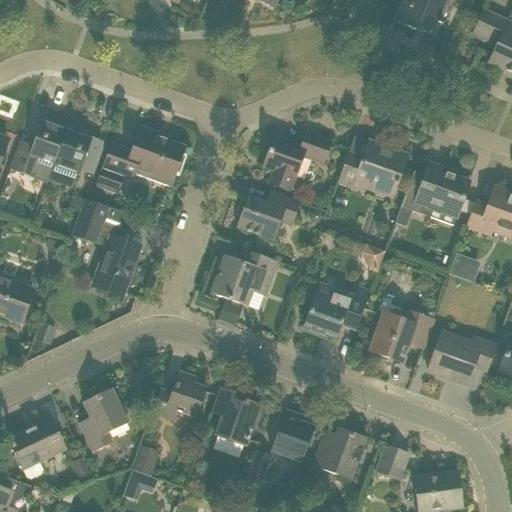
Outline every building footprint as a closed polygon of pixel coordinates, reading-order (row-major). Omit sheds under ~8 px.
[(258,0),(258,2),(274,9),(278,0),(258,0)] [(426,30),(434,34),(439,24),(441,25),(443,20),(441,20),(450,0),(404,0),(395,20),(415,30),(418,24),(427,28),(426,30)] [(497,46),(489,64),(511,74),(511,30),(507,28),(509,23),(484,12),(473,35),(497,46)] [(53,168),(68,127),(52,121),(50,125),(41,122),(33,147),(20,142),(10,170),(30,177),(35,161),(53,168)] [(84,133),(68,127),(53,168),(79,177),(81,172),(93,176),(105,143),(92,138),(91,140),(83,137),(84,133)] [(112,145),(103,171),(101,171),(95,188),(118,196),(124,179),(131,181),(135,168),(171,180),(169,185),(170,185),(184,148),(165,141),(164,145),(157,142),(158,139),(156,138),(158,135),(141,129),(133,153),(112,145)] [(289,191),(294,179),(295,179),(303,157),(323,164),(331,143),(306,134),(301,148),(274,138),(264,167),(273,171),(269,184),(289,191)] [(0,161),(8,141),(0,137),(0,161)] [(349,154),(339,182),(361,190),(365,179),(395,190),(407,156),(393,151),(393,150),(381,146),(380,150),(367,145),(362,159),(349,154)] [(411,214),(453,230),(471,185),(456,180),(457,175),(427,165),(424,177),(413,172),(400,211),(411,214)] [(511,229),(511,197),(493,191),(488,205),(475,201),(466,228),(488,236),(494,223),(511,229)] [(300,203),(270,192),(266,204),(247,197),(236,228),(273,241),(280,221),(292,225),(300,203)] [(137,225),(139,219),(110,209),(110,210),(84,200),(71,236),(103,247),(90,283),(126,296),(127,295),(125,294),(128,287),(131,288),(134,286),(138,276),(136,273),(133,272),(140,252),(142,253),(142,252),(120,244),(125,231),(133,234),(134,233),(140,230),(137,225)] [(406,228),(411,214),(400,211),(395,224),(406,228)] [(377,270),(384,251),(365,244),(358,262),(377,270)] [(276,263),(244,251),(240,262),(226,257),(212,295),(246,307),(251,292),(264,297),(276,263)] [(480,266),(456,257),(448,278),(473,287),(480,266)] [(33,291),(0,279),(0,315),(22,323),(33,291)] [(343,319),(358,325),(370,293),(358,289),(355,296),(320,284),(303,331),(325,339),(326,336),(336,339),(343,319)] [(233,326),(240,308),(225,303),(219,321),(233,326)] [(403,309),(399,320),(384,315),(370,352),(402,363),(409,344),(422,348),(433,320),(403,309)] [(486,372),(492,355),(495,345),(474,338),(473,342),(443,331),(428,373),(447,379),(448,375),(460,380),(459,384),(466,387),(473,368),(486,372)] [(511,337),(511,338),(507,349),(495,345),(492,355),(504,359),(499,371),(511,376),(511,337)] [(196,419),(207,389),(193,384),(195,378),(179,372),(171,394),(160,389),(151,413),(174,422),(178,412),(196,419)] [(245,447),(260,406),(246,401),(244,404),(233,400),(236,393),(220,387),(211,414),(222,418),(215,437),(245,447)] [(127,425),(112,389),(83,404),(92,424),(81,429),(92,452),(113,443),(108,434),(127,425)] [(301,416),(286,411),(271,452),(301,463),(314,427),(299,422),(301,416)] [(64,450),(50,419),(8,439),(22,470),(25,478),(31,479),(40,475),(42,470),(39,462),(64,450)] [(350,484),(352,480),(352,481),(367,440),(337,429),(331,444),(320,440),(311,466),(336,475),(335,478),(336,482),(347,486),(350,484)] [(160,453),(142,447),(133,471),(152,477),(160,453)] [(408,455),(386,447),(376,473),(399,481),(408,455)] [(260,486),(271,457),(257,452),(246,481),(260,486)] [(418,511),(436,511),(462,508),(457,473),(414,479),(418,511)] [(0,511),(14,511),(15,511),(5,507),(14,481),(0,475),(0,478),(0,479),(0,511)] [(154,511),(165,511),(170,494),(160,492),(154,511)] [(232,511),(234,509),(217,503),(213,511),(232,511)]
